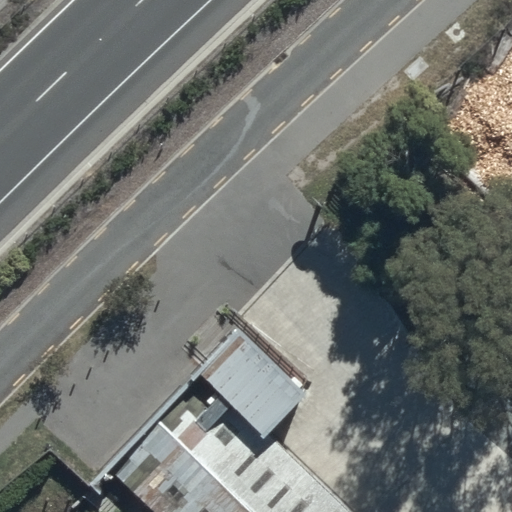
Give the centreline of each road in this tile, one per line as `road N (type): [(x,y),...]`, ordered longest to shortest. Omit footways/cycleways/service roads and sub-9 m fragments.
road 1 (residential): [(374,0),(0,367)]
road 2 (trunk): [(143,0),(0,138)]
